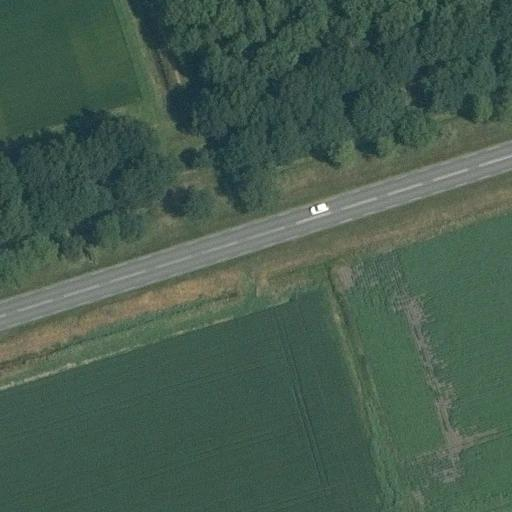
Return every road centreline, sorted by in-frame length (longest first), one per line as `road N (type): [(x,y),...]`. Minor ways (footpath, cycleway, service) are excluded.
road 1 (primary): [(0,319),(511,157)]
road 2 (track): [(199,153),(511,56)]
road 3 (track): [(0,216),(199,153)]
